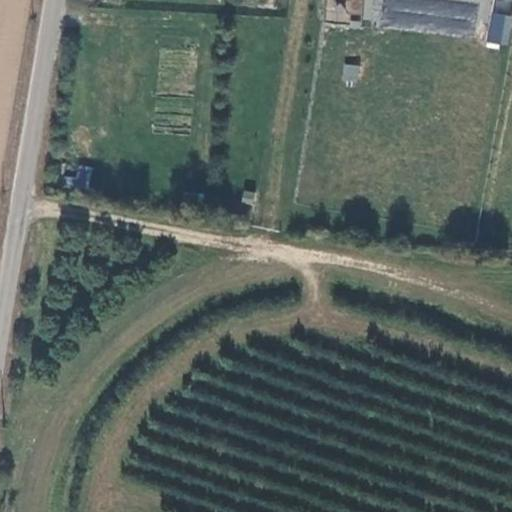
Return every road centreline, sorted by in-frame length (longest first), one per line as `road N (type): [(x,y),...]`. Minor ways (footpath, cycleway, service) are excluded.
road 1 (track): [(18,205),(321,256),(425,280),(511,312)]
road 2 (unclassified): [(0,326),(52,0)]
